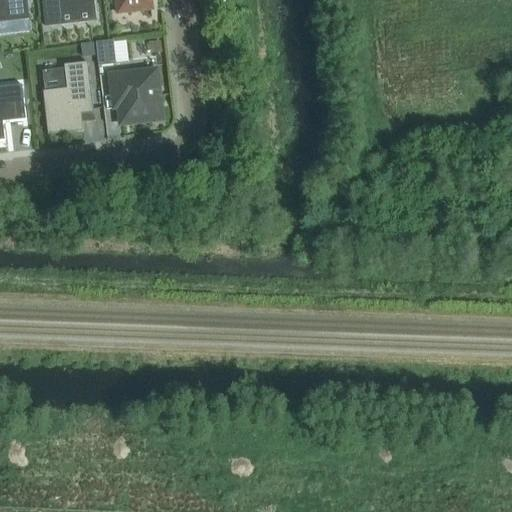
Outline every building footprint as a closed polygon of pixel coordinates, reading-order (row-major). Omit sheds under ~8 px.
[(26,0),(0,0),(0,24),(29,21),(26,0)] [(43,0),(47,29),(63,27),(61,17),(96,13),(94,0),(43,0)] [(117,0),(119,15),(152,11),(151,0),(117,0)] [(97,45),(100,68),(117,66),(114,43),(97,45)] [(94,46),(82,48),(84,59),(95,57),(94,46)] [(66,91),(42,94),(47,137),(82,133),(80,117),(93,115),(87,65),(63,67),(66,91)] [(115,101),(120,107),(122,126),(162,122),(160,100),(162,98),(161,89),(158,87),(157,74),(113,79),(115,101)] [(25,88),(0,90),(0,141),(8,141),(6,123),(29,121),(25,88)]
